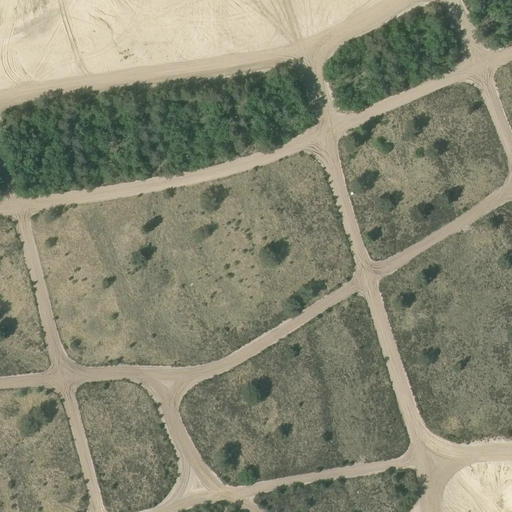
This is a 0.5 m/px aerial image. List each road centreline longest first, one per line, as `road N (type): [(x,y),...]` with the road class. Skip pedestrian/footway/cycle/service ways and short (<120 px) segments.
road 1 (track): [(0,209),(245,164),(511,55)]
road 2 (track): [(257,511),(184,446),(163,373)]
